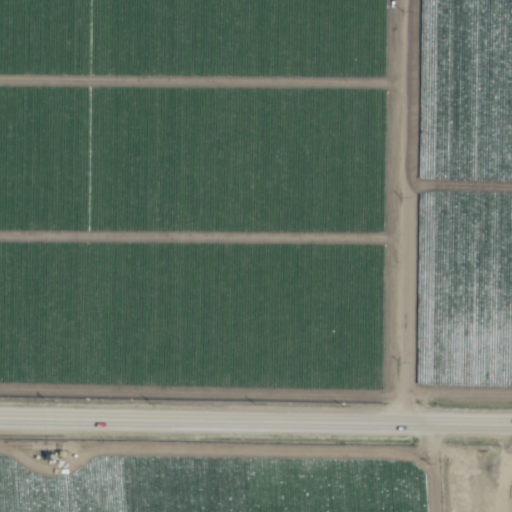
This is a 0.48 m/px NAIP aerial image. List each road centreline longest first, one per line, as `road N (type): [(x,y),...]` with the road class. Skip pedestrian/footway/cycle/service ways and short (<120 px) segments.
road 1 (secondary): [(0,418),(511,423)]
road 2 (track): [(406,0),(400,396),(428,422)]
